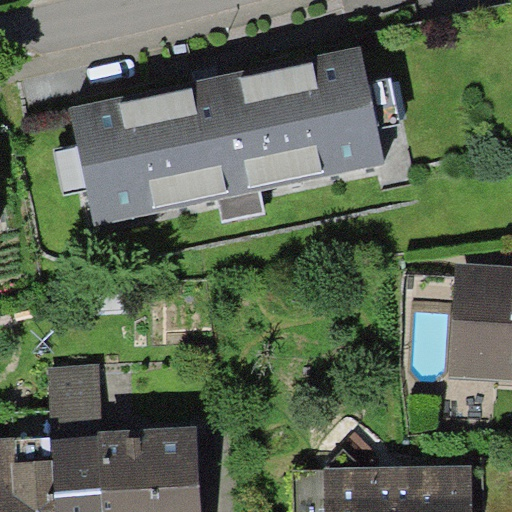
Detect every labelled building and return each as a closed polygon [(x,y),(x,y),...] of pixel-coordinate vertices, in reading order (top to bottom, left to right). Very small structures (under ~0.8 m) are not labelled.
[(218,76),(69,107),(77,144),(87,190),(95,226),(218,200),(261,190),(385,164),(377,128),(368,82),(361,47),(218,76)] [(391,78),(368,82),(377,128),(401,123),(391,78)] [(87,190),(77,144),(54,149),(64,195),(87,190)] [(265,211),(261,190),(218,200),(223,221),(265,211)] [(511,266),(455,263),(449,376),(511,379),(511,266)] [(52,437),(53,460),(56,511),(201,511),(196,426),(103,432),(98,363),(47,367),(52,437)] [(0,511),(56,511),(53,460),(17,462),(15,439),(15,437),(0,438),(0,511)] [(52,437),(15,439),(17,462),(53,460),(52,437)] [(344,448),(328,466),(362,466),(344,448)] [(485,511),(511,511),(511,459),(485,459),(485,511)] [(328,466),(324,466),(325,470),(324,511),(472,511),(472,464),(362,466),(328,466)] [(324,511),(325,470),(294,471),(294,511),(324,511)]
